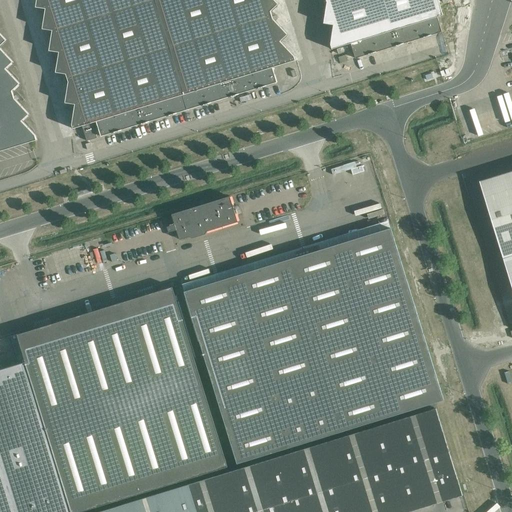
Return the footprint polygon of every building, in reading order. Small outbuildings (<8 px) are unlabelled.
[(37,0),(36,7),(46,9),(43,29),(53,30),(49,51),(59,52),(56,72),(66,74),(68,80),(68,81),(68,82),(68,83),(69,83),(65,103),(75,104),(72,125),(73,128),(73,129),(75,129),(74,128),(82,126),(87,141),(97,138),(92,123),(96,122),(101,137),(277,83),(273,67),(294,61),(295,61),(296,61),(295,60),(294,56),(281,42),(280,41),(287,34),(274,20),(273,19),(273,17),(270,11),(278,4),(274,0),(37,0)] [(326,0),(327,2),(327,3),(324,23),(334,25),(331,44),(331,45),(332,48),(332,49),(333,49),(351,43),(355,58),(442,32),(437,17),(442,15),(443,15),(443,14),(438,0),(326,0)] [(0,151),(36,140),(37,140),(37,139),(35,136),(22,121),(29,114),(15,98),(12,91),(20,84),(6,69),(13,62),(0,47),(0,45),(6,40),(0,33),(0,151)] [(349,51),(347,46),(337,49),(338,54),(349,51)] [(348,61),(346,55),(338,57),(340,63),(348,61)] [(511,171),(480,181),(511,287),(511,171)] [(238,222),(230,196),(172,214),(175,224),(167,227),(169,232),(177,230),(180,240),(189,237),(192,238),(198,236),(205,234),(207,231),(238,222)] [(237,463),(444,400),(391,228),(184,291),(237,463)] [(79,511),(227,466),(172,287),(17,334),(72,511),(79,511)] [(0,511),(72,511),(17,334),(11,336),(19,363),(0,369),(0,511)] [(436,408),(97,511),(405,511),(462,495),(455,470),(453,463),(436,408)]
